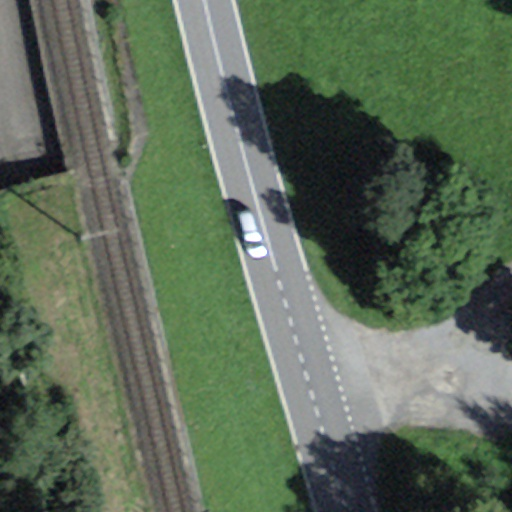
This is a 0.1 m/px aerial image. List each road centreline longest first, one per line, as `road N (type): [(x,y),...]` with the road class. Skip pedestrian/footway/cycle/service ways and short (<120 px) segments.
road 1 (primary): [(204,0),(344,511)]
road 2 (track): [(511,283),(438,345),(311,393)]
